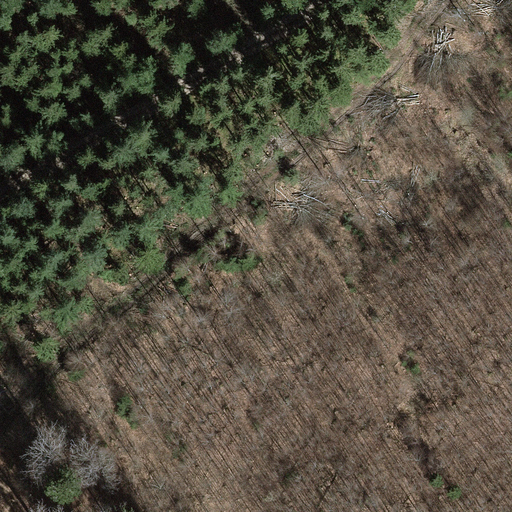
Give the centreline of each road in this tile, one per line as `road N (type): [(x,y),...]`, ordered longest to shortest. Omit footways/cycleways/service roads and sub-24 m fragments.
road 1 (track): [(0,430),(159,277),(375,91),(451,0)]
road 2 (track): [(324,0),(0,194)]
